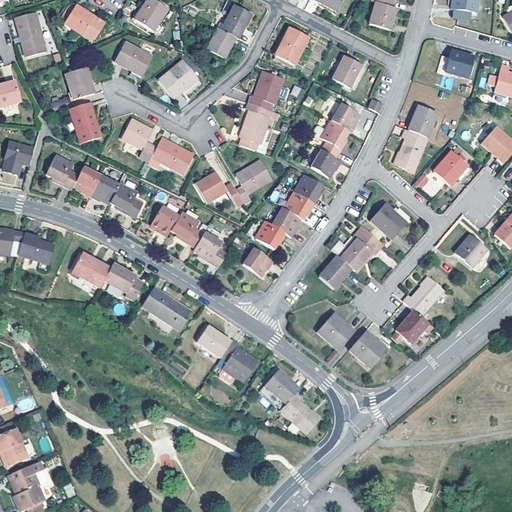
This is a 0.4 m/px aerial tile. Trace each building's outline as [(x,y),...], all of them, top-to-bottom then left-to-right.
[(167,9),(152,0),(147,0),(143,6),(139,13),(136,11),(131,19),(152,32),(167,9)] [(313,0),(335,11),(340,0),(313,0)] [(477,13),(478,0),(451,0),(450,9),(453,9),(470,12),(477,13)] [(392,8),(376,3),(369,25),(388,31),(396,9),(392,8)] [(73,31),(81,36),(91,43),(104,24),(75,6),(73,9),(69,6),(59,22),(73,31)] [(234,39),(238,40),(251,15),(233,6),(220,31),(234,39)] [(470,12),(453,9),(451,17),(469,20),(470,12)] [(511,12),(502,19),(511,33),(511,12)] [(34,13),(14,18),(19,37),(20,41),(25,57),(45,52),(34,13)] [(220,31),(217,29),(207,49),(225,58),(234,39),(220,31)] [(308,38),(289,29),(275,56),(294,66),(308,38)] [(81,36),(73,31),(68,39),(76,44),(81,36)] [(151,57),(125,43),(114,62),(141,76),(151,57)] [(444,75),(445,72),(467,78),(473,57),(451,51),(449,58),(442,56),(437,73),(444,75)] [(343,56),(331,80),(349,89),(361,66),(343,56)] [(181,62),(158,81),(172,98),(183,89),(195,79),(181,62)] [(493,92),(509,96),(511,97),(511,75),(507,74),(509,68),(501,66),(497,77),(490,75),(488,84),(495,87),(493,92)] [(64,74),(72,101),(94,95),(86,68),(64,74)] [(250,97),(248,103),(269,111),(272,104),(274,105),(283,79),(262,72),(253,97),(250,97)] [(195,79),(183,89),(186,93),(199,83),(195,79)] [(0,87),(0,107),(19,102),(15,83),(0,87)] [(290,94),(297,97),(301,88),(294,85),(290,94)] [(509,96),(493,92),(491,100),(506,105),(509,96)] [(188,102),(182,94),(176,98),(181,106),(188,102)] [(372,99),(367,108),(377,113),(381,103),(372,99)] [(101,138),(90,103),(69,110),(79,144),(101,138)] [(274,119),(279,114),(269,111),(248,103),(245,109),(249,110),(239,138),(241,139),(238,145),(253,150),(256,144),(259,145),(269,118),(274,119)] [(340,105),(330,121),(348,132),(350,133),(355,124),(354,123),(358,115),(340,105)] [(408,131),(425,138),(435,113),(418,106),(408,131)] [(138,157),(148,162),(151,157),(155,148),(146,142),(152,131),(131,120),(121,139),(142,151),(138,157)] [(343,140),(348,132),(330,121),(319,139),(324,142),(320,150),(334,159),(345,141),(343,140)] [(503,164),(511,153),(511,143),(494,128),(480,144),(503,164)] [(408,131),(405,130),(402,138),(403,139),(393,164),(412,173),(426,138),(425,138),(408,131)] [(193,155),(161,138),(155,148),(151,157),(182,174),(193,155)] [(28,166),(33,148),(9,142),(4,159),(6,160),(3,172),(17,175),(21,165),(28,166)] [(334,159),(320,150),(310,168),(328,178),(333,170),(336,171),(341,163),(334,159)] [(467,166),(450,152),(433,172),(449,186),(467,166)] [(52,182),(70,191),(72,187),(79,175),(70,170),(73,164),(55,156),(45,176),(53,180),(52,182)] [(242,187),(235,191),(243,203),(244,205),(250,201),(247,195),(271,180),(260,161),(235,176),(242,187)] [(80,193),(89,197),(100,176),(82,167),(79,175),(72,187),(81,192),(80,193)] [(235,191),(231,184),(225,187),(215,172),(195,185),(206,204),(227,191),(236,207),(243,203),(235,191)] [(422,175),(415,184),(420,188),(427,179),(422,175)] [(100,176),(89,197),(98,201),(99,200),(108,204),(118,185),(100,176)] [(303,176),(293,192),(312,205),(318,196),(316,195),(321,187),(303,176)] [(421,189),(433,197),(439,189),(428,180),(421,189)] [(137,193),(118,184),(118,185),(108,204),(118,209),(117,211),(134,219),(143,203),(134,198),(137,193)] [(312,205),(293,192),(282,210),(300,221),(306,212),(307,213),(312,205)] [(385,205),(370,221),(391,239),(405,223),(392,212),(385,205)] [(167,238),(170,232),(179,216),(161,206),(150,226),(158,231),(158,232),(167,238)] [(270,226),(285,234),(291,238),(296,230),(295,229),(300,221),(282,210),(281,209),(270,226)] [(405,223),(409,219),(398,209),(396,211),(394,209),(392,212),(405,223)] [(179,216),(170,232),(178,237),(177,239),(194,249),(203,233),(196,228),(199,223),(181,213),(179,216)] [(511,247),(511,213),(493,236),(510,250),(511,247)] [(270,226),(264,222),(254,239),(272,250),(277,242),(279,243),(285,234),(270,226)] [(356,240),(339,259),(351,269),(354,272),(371,252),(375,255),(384,244),(362,226),(353,237),(356,240)] [(12,231),(4,230),(3,234),(0,233),(0,254),(8,256),(8,252),(13,253),(13,254),(18,255),(24,234),(11,232),(12,231)] [(18,255),(18,256),(39,263),(47,265),(48,266),(55,245),(38,240),(39,238),(25,233),(24,234),(18,255)] [(194,249),(193,252),(201,257),(201,258),(218,269),(227,252),(219,247),(221,243),(204,233),(203,233),(194,249)] [(485,251),(469,237),(455,253),(471,267),(485,251)] [(338,240),(331,249),(338,256),(346,246),(338,240)] [(270,261),(253,249),(242,265),(257,276),(263,268),(264,269),(270,261)] [(96,265),(98,263),(81,253),(79,256),(96,265)] [(96,265),(79,256),(69,273),(99,290),(104,282),(110,270),(98,263),(96,265)] [(339,259),(336,257),(318,278),(332,290),(351,269),(339,259)] [(47,265),(39,263),(37,269),(45,272),(47,265)] [(110,270),(104,282),(127,294),(126,296),(135,301),(144,284),(136,279),(137,277),(113,264),(110,270)] [(413,311),(420,317),(443,291),(428,277),(410,297),(407,295),(402,302),(413,311)] [(191,312),(154,288),(142,308),(178,332),(191,312)] [(420,317),(413,311),(394,332),(410,345),(428,324),(420,317)] [(338,352),(355,332),(333,313),(316,333),(338,352)] [(221,358),(232,342),(206,326),(195,343),(220,359),(221,358)] [(366,332),(348,352),(369,370),(386,350),(366,332)] [(232,342),(221,358),(226,362),(221,370),(243,384),(258,362),(237,347),(238,344),(233,341),(232,342)] [(295,395),(299,390),(277,371),(265,386),(286,405),(295,395)] [(5,388),(0,389),(0,395),(6,409),(0,411),(0,412),(2,417),(16,411),(5,388)] [(301,401),(295,395),(286,405),(280,412),(306,435),(320,420),(299,403),(301,401)] [(15,430),(0,437),(0,455),(2,455),(8,470),(28,460),(15,430)] [(0,457),(6,471),(8,470),(2,455),(0,455),(0,457)] [(44,471),(40,463),(8,478),(15,492),(17,491),(19,496),(14,498),(20,511),(24,511),(28,511),(34,508),(35,511),(43,508),(41,504),(46,502),(40,488),(41,487),(35,474),(44,471)] [(70,483),(63,487),(68,498),(76,494),(70,483)]
